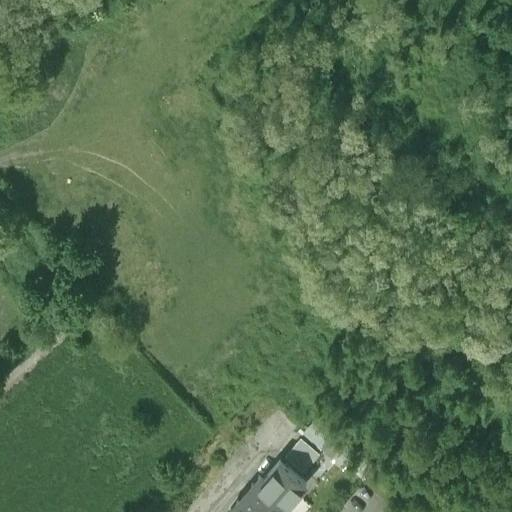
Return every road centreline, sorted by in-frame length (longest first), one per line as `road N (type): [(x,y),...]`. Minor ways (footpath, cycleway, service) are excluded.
road 1 (unclassified): [(0,387),(93,294)]
road 2 (residential): [(193,511),(277,420)]
